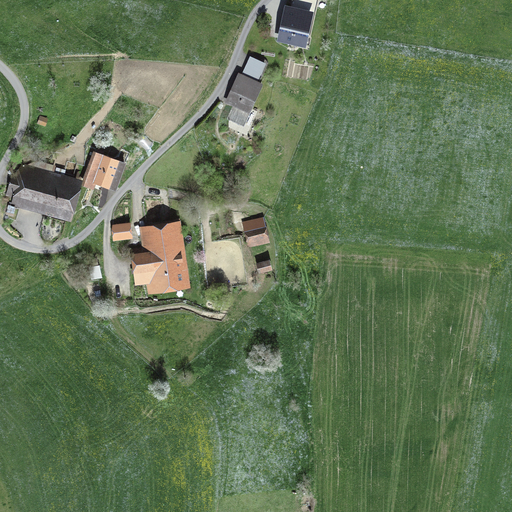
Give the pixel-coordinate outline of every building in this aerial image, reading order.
[(281,39),(303,44),(310,13),(288,8),(281,39)] [(241,75),(229,102),(234,104),(227,118),(241,124),(259,83),(241,75)] [(84,186),(92,188),(95,180),(110,185),(118,164),(95,156),(84,186)] [(33,167),(22,164),(12,175),(7,191),(16,194),(14,200),(65,214),(73,184),(31,172),(33,167)] [(150,287),(182,282),(173,221),(146,225),(149,246),(130,249),(135,283),(149,281),(150,287)] [(114,226),(115,238),(130,236),(129,224),(114,226)] [(260,227),(245,231),(248,241),(263,237),(260,227)] [(267,261),(257,264),(259,271),(269,269),(267,261)] [(103,277),(100,266),(91,268),(94,279),(103,277)]
